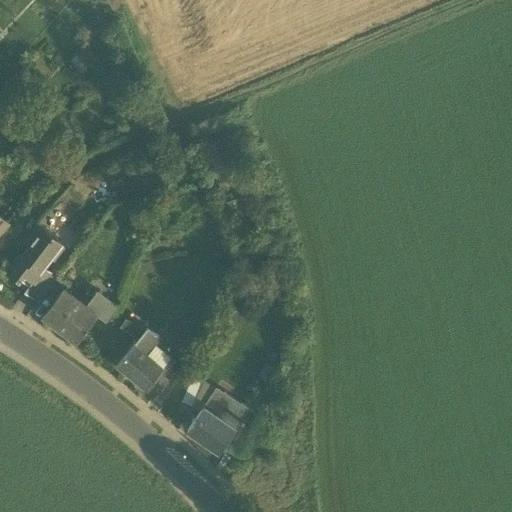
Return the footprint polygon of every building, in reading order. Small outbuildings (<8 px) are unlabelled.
[(229,161),(222,140),(204,146),(211,168),(229,161)] [(35,283),(37,284),(48,269),(46,268),(53,259),(56,261),(67,247),(65,246),(58,241),(60,239),(40,224),(27,240),(33,244),(30,248),(23,256),(20,254),(8,270),(24,282),(28,276),(36,281),(35,283)] [(27,293),(38,302),(58,276),(48,269),(37,284),(35,283),(32,287),(27,293)] [(24,282),(32,287),(35,283),(36,281),(28,276),(24,282)] [(43,316),(78,343),(99,317),(111,301),(98,291),(86,306),(64,289),(43,316)] [(111,301),(99,317),(106,322),(119,306),(111,301)] [(121,327),(133,336),(140,328),(127,319),(121,327)] [(135,343),(146,352),(159,337),(148,328),(135,343)] [(117,365),(146,389),(164,367),(148,354),(146,352),(135,343),(117,365)] [(156,344),(148,354),(164,367),(172,357),(156,344)] [(269,382),(276,368),(266,362),(258,376),(269,382)] [(182,401),(193,406),(204,382),(193,377),(182,401)] [(204,406),(214,391),(217,386),(205,380),(204,382),(193,406),(201,410),(204,406)] [(214,391),(204,406),(238,430),(237,430),(239,432),(253,411),(242,403),(225,392),(221,397),(214,391)] [(221,452),(237,430),(238,430),(204,406),(201,410),(188,430),(221,452)]
